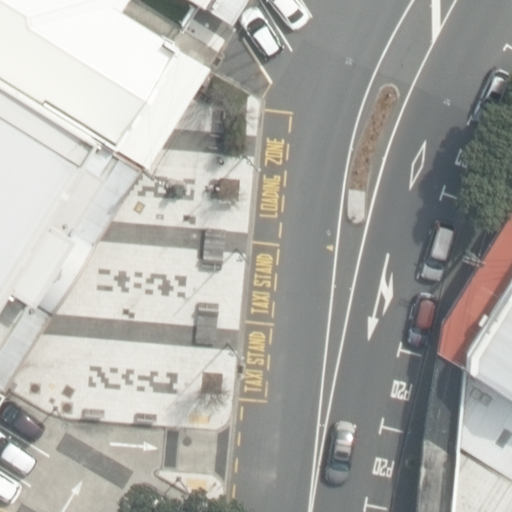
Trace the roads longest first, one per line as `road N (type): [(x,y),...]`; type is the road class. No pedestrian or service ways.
road 1 (tertiary): [(293,511),(282,456),(309,230),(338,97),(406,0)]
road 2 (tertiary): [(459,0),(324,511)]
